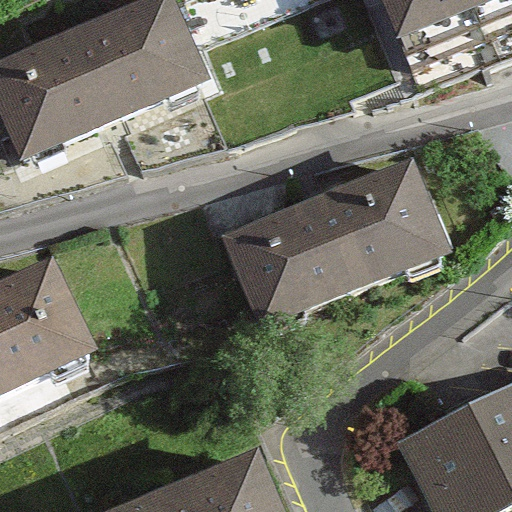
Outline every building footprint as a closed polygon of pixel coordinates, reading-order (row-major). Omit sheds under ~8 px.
[(164,0),(124,0),(0,55),(0,120),(21,167),(203,86),(164,0)] [(360,0),(376,39),(474,0),(360,0)] [(407,156),(221,221),(256,321),(443,256),(407,156)] [(44,253),(0,270),(0,409),(92,373),(44,253)] [(511,391),(397,448),(428,511),(505,511),(511,509),(511,391)] [(275,511),(247,439),(84,501),(87,511),(275,511)]
